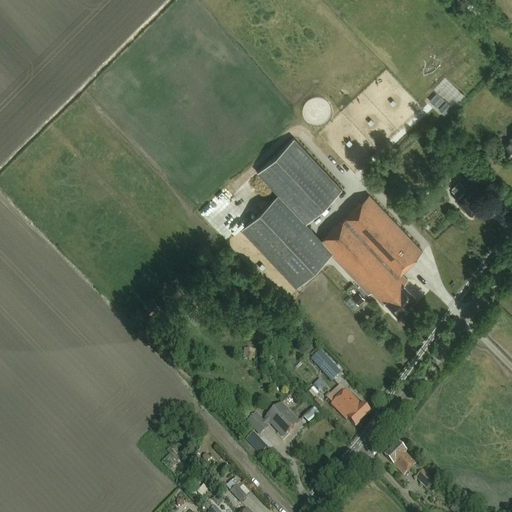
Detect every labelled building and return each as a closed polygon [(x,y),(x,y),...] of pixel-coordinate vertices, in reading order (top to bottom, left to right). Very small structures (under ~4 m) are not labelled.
[(447,114),(454,106),(436,91),(429,99),(447,114)] [(257,172),(278,194),(241,228),(296,287),(331,254),(319,241),(321,239),(306,223),(342,189),(294,137),(257,172)] [(474,209),(475,208),(480,203),(475,198),(475,197),(470,192),(470,193),(466,188),(466,189),(459,181),(451,189),(458,196),(455,199),(469,214),(470,213),(471,213),(472,213),(473,213),(474,213),(474,212),(474,211),(475,211),(474,210),(474,209)] [(319,241),(331,254),(368,294),(371,291),(382,303),(385,300),(397,314),(416,296),(404,283),(407,279),(401,272),(422,252),(369,195),(321,239),(319,241)] [(358,304),(364,298),(359,293),(353,299),(358,304)] [(195,307),(187,315),(196,325),(205,317),(195,307)] [(255,351),(244,350),(243,359),(254,361),(255,351)] [(311,360),(331,383),(342,374),(320,351),(311,360)] [(434,364),(440,368),(445,359),(439,356),(434,364)] [(322,379),(309,390),(316,398),(329,386),(322,379)] [(355,428),(370,413),(363,405),(361,407),(346,392),(345,393),(340,388),(327,399),(332,405),(331,406),(346,421),(347,420),(355,428)] [(256,415),(248,423),(260,436),(268,428),(266,426),(269,423),(279,433),(277,435),(283,441),(290,435),(288,433),(299,424),(281,405),(266,419),(266,420),(263,423),(256,415)] [(305,418),(311,424),(322,415),(317,408),(305,418)] [(409,472),(416,465),(405,454),(407,453),(398,444),(384,457),(393,466),(394,466),(404,477),(409,472)] [(428,491),(436,484),(424,471),(416,479),(428,491)] [(236,478),(226,487),(242,505),(248,499),(246,497),(254,490),(247,481),(242,485),(236,478)]
